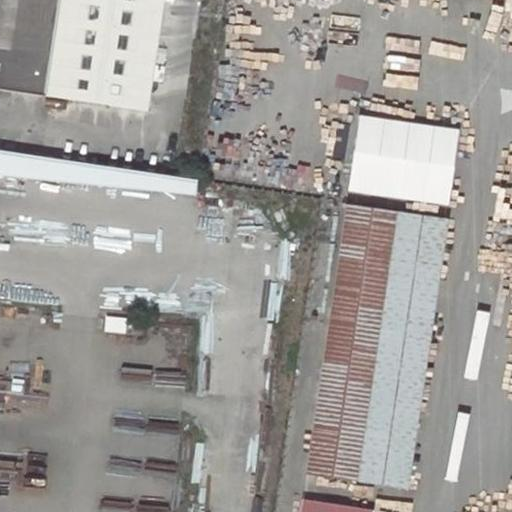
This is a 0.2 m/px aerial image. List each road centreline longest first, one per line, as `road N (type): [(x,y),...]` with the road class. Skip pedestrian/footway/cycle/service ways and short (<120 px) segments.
road 1 (unknown): [(63,511),(86,359),(83,307),(64,281),(0,265)]
road 2 (unknown): [(179,0),(168,85),(145,134),(0,123)]
